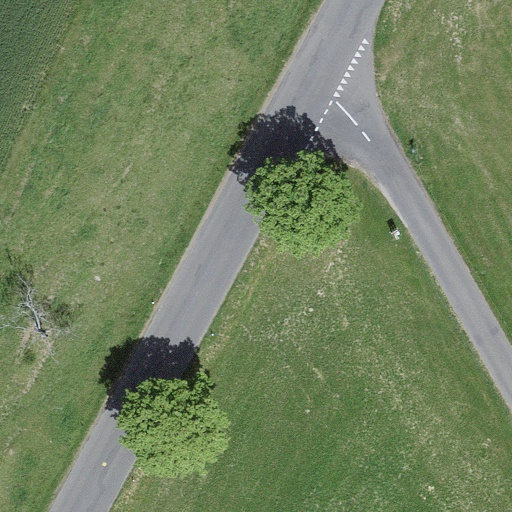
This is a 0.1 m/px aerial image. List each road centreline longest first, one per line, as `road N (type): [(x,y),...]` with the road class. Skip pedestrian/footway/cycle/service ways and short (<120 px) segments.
road 1 (tertiary): [(356,0),(79,511)]
road 2 (track): [(511,391),(369,136),(314,77)]
